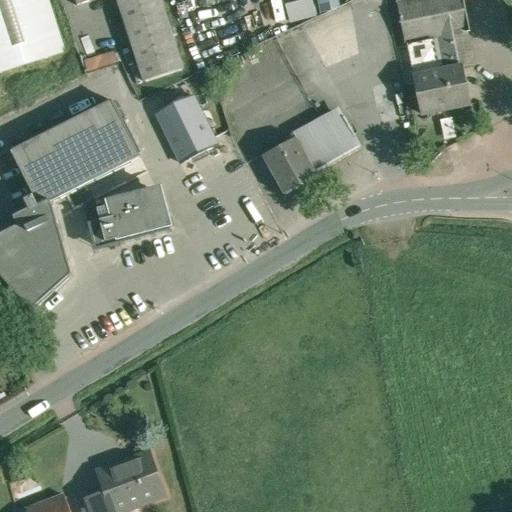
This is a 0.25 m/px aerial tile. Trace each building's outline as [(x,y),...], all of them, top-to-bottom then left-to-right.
[(47,0),(0,0),(0,73),(64,53),(47,0)] [(74,0),(76,6),(93,0),(118,0),(146,83),(185,70),(161,0),(74,0)] [(308,0),(288,4),(291,22),(319,17),(315,0),(308,0)] [(340,0),(319,0),(322,13),(342,9),(340,0)] [(463,0),(412,0),(398,3),(406,43),(468,31),(469,31),(463,0)] [(468,31),(439,37),(445,71),(462,68),(474,65),(468,31)] [(439,37),(408,43),(414,77),(445,71),(439,37)] [(87,60),(89,71),(121,65),(118,53),(87,60)] [(462,68),(445,71),(414,77),(422,115),(470,106),(462,68)] [(195,97),(150,119),(159,137),(167,133),(169,138),(206,121),(195,97)] [(12,154),(41,210),(142,158),(113,102),(12,154)] [(347,119),(300,144),(316,171),(362,146),(347,119)] [(206,121),(169,138),(173,146),(165,150),(173,167),(186,161),(218,145),(206,121)] [(298,139),(264,158),(285,196),(319,177),(316,171),(300,144),(298,139)] [(161,190),(110,204),(111,209),(98,213),(101,222),(89,225),(96,252),(172,233),(161,190)] [(131,464),(102,475),(101,472),(100,473),(114,511),(129,506),(130,509),(167,495),(151,454),(130,462),(131,464)] [(72,511),(66,496),(28,511),(72,511)]
